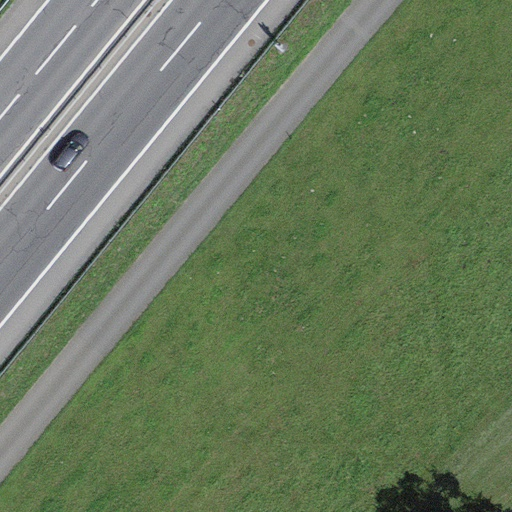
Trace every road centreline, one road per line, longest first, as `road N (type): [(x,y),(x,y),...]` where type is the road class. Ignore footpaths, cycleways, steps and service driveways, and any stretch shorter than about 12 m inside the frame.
road 1 (trunk): [(0,265),(217,0)]
road 2 (trunk): [(97,0),(0,118)]
